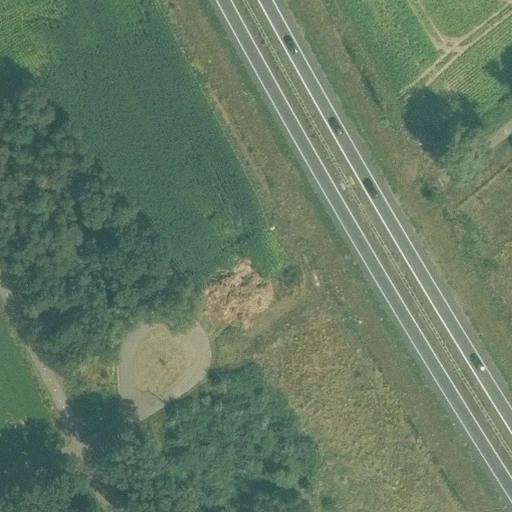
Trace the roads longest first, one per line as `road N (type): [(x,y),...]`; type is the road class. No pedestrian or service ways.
road 1 (trunk): [(224,0),(511,488)]
road 2 (trunk): [(511,422),(267,0)]
road 3 (unclassified): [(121,424),(187,387),(204,363),(187,322),(152,323),(129,348),(125,392)]
road 4 (unclassified): [(0,478),(121,424)]
